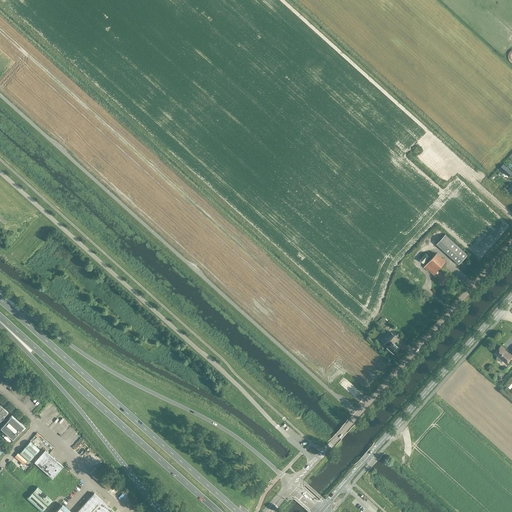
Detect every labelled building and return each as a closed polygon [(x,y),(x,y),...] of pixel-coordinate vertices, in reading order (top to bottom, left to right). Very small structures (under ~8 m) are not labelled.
[(446,234),(445,234),(437,244),(444,250),(443,250),(459,264),(468,254),(446,234)] [(424,263),(430,257),(426,253),(420,260),(424,263)] [(443,286),(449,279),(444,275),(443,276),(438,271),(446,262),(437,253),(424,267),(429,272),(430,271),(440,280),(439,281),(443,286)] [(398,268),(417,285),(425,276),(407,259),(398,268)] [(386,345),(389,342),(395,336),(390,332),(382,341),(386,345)] [(392,345),(388,350),(395,356),(399,352),(392,345)] [(510,354),(501,346),(495,353),(498,356),(497,356),(497,358),(497,359),(498,360),(499,361),(500,361),(501,360),(502,359),(506,362),(506,363),(511,356),(511,355),(511,350),(511,351),(511,352),(510,354)] [(0,421),(4,417),(8,412),(0,404),(0,421)] [(24,426),(12,415),(1,427),(13,439),(24,426)] [(41,441),(0,487),(0,504),(9,511),(13,507),(18,511),(128,511),(127,511),(125,511),(109,497),(110,496),(106,493),(105,494),(102,491),(104,490),(100,487),(99,488),(97,486),(96,487),(94,485),(95,484),(61,453),(62,453),(47,440),(44,444),(41,441)]
